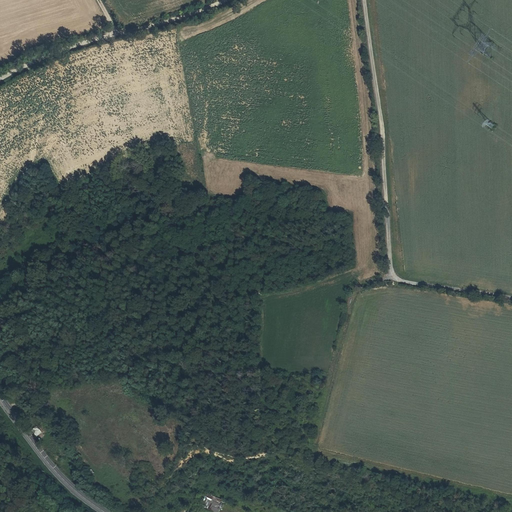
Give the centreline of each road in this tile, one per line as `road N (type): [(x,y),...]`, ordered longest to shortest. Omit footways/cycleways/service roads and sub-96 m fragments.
road 1 (track): [(511,296),(393,276),(366,0)]
road 2 (track): [(223,0),(85,41),(0,78)]
road 3 (tertiary): [(0,398),(102,511)]
